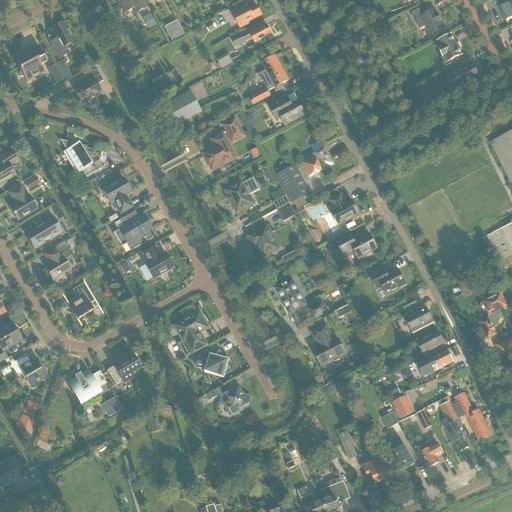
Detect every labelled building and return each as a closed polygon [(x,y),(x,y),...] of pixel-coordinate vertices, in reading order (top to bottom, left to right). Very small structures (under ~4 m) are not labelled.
[(147,8),(143,0),(116,0),(124,14),(132,10),(134,14),(147,8)] [(500,10),(497,4),(507,23),(506,21),(511,18),(511,0),(506,0),(508,3),(507,4),(508,6),(500,10)] [(262,16),(257,6),(249,9),(248,8),(234,16),(240,28),(249,24),(248,23),(262,16)] [(426,14),(423,8),(412,13),(420,29),(426,27),(430,35),(444,28),(441,21),(438,14),(437,15),(434,10),(426,14)] [(176,21),(163,28),(170,41),(183,34),(176,21)] [(205,26),(209,32),(216,28),(213,22),(205,26)] [(55,40),(50,43),(59,59),(67,55),(63,48),(74,42),(64,23),(50,30),(55,40)] [(255,43),(272,34),(267,25),(250,34),(251,35),(243,39),(241,34),(231,39),(236,48),(245,42),(252,38),(255,43)] [(451,35),(438,43),(448,62),(462,55),(458,48),(460,47),(456,40),(454,42),(451,35)] [(24,77),(27,82),(44,73),(40,65),(47,62),(38,46),(18,57),(22,63),(20,64),(19,68),(20,70),(20,71),(20,77),(24,77)] [(265,87),(248,97),(253,106),(271,96),(268,91),(288,80),(275,56),(262,63),(266,70),(265,71),(264,70),(258,73),(265,87)] [(465,67),(465,66),(459,68),(460,70),(447,76),(455,90),(479,78),(476,73),(477,72),(475,69),(474,68),(472,64),(465,67)] [(74,89),(82,104),(88,101),(95,97),(101,93),(97,85),(103,81),(96,69),(86,75),(89,81),(84,83),(85,83),(74,89)] [(201,113),(190,92),(162,106),(173,127),(201,113)] [(291,105),(287,97),(269,107),(276,120),(281,118),(285,126),(305,115),(298,102),(291,105)] [(250,113),(244,116),(247,122),(253,119),(250,113)] [(235,118),(223,124),(233,143),(244,137),(235,118)] [(511,186),(511,131),(490,143),(511,186)] [(208,162),(212,171),(236,158),(223,133),(211,140),(215,147),(203,154),(205,157),(204,158),(206,162),(208,162)] [(59,141),(60,141),(79,173),(82,171),(86,178),(85,178),(86,179),(103,168),(100,163),(101,163),(98,157),(93,152),(86,148),(86,147),(59,140),(59,141)] [(309,177),(333,164),(324,148),(315,153),(316,155),(301,163),(309,177)] [(12,150),(0,157),(0,160),(2,164),(0,165),(0,186),(6,183),(5,181),(15,175),(10,166),(18,161),(12,150)] [(294,203),(313,193),(298,166),(279,176),(294,203)] [(269,170),(264,172),(271,184),(275,181),(269,170)] [(36,176),(25,183),(29,190),(40,183),(36,176)] [(97,178),(89,183),(92,188),(100,183),(97,178)] [(131,192),(123,179),(102,190),(110,204),(113,202),(120,214),(132,207),(126,195),(131,192)] [(243,184),(242,182),(225,191),(228,197),(227,198),(230,203),(231,202),(237,213),(254,204),(249,195),(259,190),(253,179),(243,184)] [(27,197),(21,186),(8,193),(15,205),(10,208),(17,221),(37,209),(29,196),(27,197)] [(331,212),(338,225),(359,214),(352,201),(345,205),(344,202),(345,201),(341,194),(340,195),(337,189),(326,195),(329,201),(334,210),(331,212)] [(286,196),(273,203),(277,210),(289,203),(286,196)] [(277,210),(284,222),(296,216),(289,203),(277,210)] [(57,205),(52,208),(55,214),(60,211),(57,205)] [(118,231),(113,233),(121,247),(126,244),(130,251),(152,238),(148,231),(152,229),(144,216),(139,218),(135,212),(119,220),(120,221),(114,224),(118,231)] [(31,230),(27,233),(30,238),(28,239),(31,244),(32,243),(36,248),(45,243),(44,241),(50,238),(51,239),(60,233),(51,218),(42,224),(39,217),(28,224),(31,230)] [(511,223),(484,238),(500,271),(511,264),(511,223)] [(267,227),(248,237),(254,248),(256,247),(262,258),(279,249),(267,227)] [(350,235),(336,242),(343,255),(354,250),(359,259),(371,253),(371,252),(377,249),(370,234),(359,240),(359,239),(354,242),(350,235)] [(160,256),(155,247),(142,254),(147,263),(145,264),(153,279),(161,275),(162,277),(167,274),(166,272),(174,268),(165,253),(160,256)] [(55,249),(45,255),(50,264),(45,268),(55,284),(56,284),(54,280),(70,270),(63,257),(61,258),(55,249)] [(317,253),(306,259),(310,266),(320,261),(317,253)] [(370,275),(378,290),(383,288),(387,296),(400,290),(400,289),(406,285),(398,270),(388,276),(384,268),(370,275)] [(289,314),(306,305),(292,279),(275,288),(289,314)] [(470,279),(459,285),(465,297),(476,292),(470,279)] [(63,295),(62,295),(81,327),(82,327),(77,319),(92,311),(88,305),(94,301),(102,314),(103,314),(84,282),(83,283),(84,283),(72,290),(77,298),(68,304),(63,295)] [(487,339),(496,335),(493,328),(498,326),(501,314),(500,311),(508,307),(501,292),(482,302),(489,316),(487,319),(479,323),(487,339)] [(314,320),(328,312),(322,302),(308,309),(314,320)] [(405,318),(412,333),(433,322),(426,308),(421,311),(416,302),(404,308),(408,317),(405,318)] [(348,306),(335,312),(339,320),(352,313),(348,306)] [(208,328),(199,313),(176,326),(184,341),(187,340),(194,352),(206,345),(201,336),(203,331),(208,328)] [(22,340),(12,323),(0,330),(0,348),(2,352),(22,340)] [(333,360),(335,362),(340,359),(340,357),(346,354),(338,339),(334,341),(326,325),(312,333),(320,349),(314,351),(321,366),(333,360)] [(444,343),(438,332),(418,343),(423,353),(444,343)] [(499,355),(511,348),(511,336),(494,345),(499,355)] [(209,357),(203,360),(207,367),(205,373),(211,375),(215,381),(221,377),(224,378),(225,375),(233,371),(228,363),(229,359),(225,358),(221,350),(213,355),(210,354),(209,357)] [(436,366),(439,370),(454,362),(447,350),(433,358),(433,356),(417,364),(424,377),(433,372),(431,369),(436,366)] [(191,363),(201,357),(198,352),(188,358),(191,363)] [(0,355),(0,363),(5,361),(8,359),(5,353),(0,355)] [(145,367),(136,353),(131,356),(130,353),(122,357),(124,360),(106,371),(115,385),(133,375),(135,377),(142,373),(140,370),(145,367)] [(39,383),(48,377),(43,367),(39,369),(33,359),(30,361),(26,355),(8,366),(5,361),(0,363),(0,371),(1,373),(10,367),(13,369),(19,377),(23,375),(32,389),(33,389),(40,384),(39,383)] [(407,367),(419,361),(418,361),(415,355),(408,359),(406,356),(402,358),(407,367)] [(74,377),(76,380),(68,384),(80,404),(100,392),(98,387),(104,384),(97,373),(91,376),(88,372),(81,376),(79,374),(74,377)] [(225,385),(204,397),(205,397),(207,395),(210,400),(217,396),(221,402),(221,403),(227,405),(232,413),(241,408),(247,410),(251,397),(244,395),(241,390),(236,388),(231,392),(226,390),(224,386),(225,385)] [(457,402),(451,404),(459,419),(464,416),(465,418),(467,417),(479,441),(491,435),(478,411),(474,413),(464,394),(458,397),(456,392),(453,394),(457,402)] [(31,396),(29,401),(38,405),(40,400),(31,396)] [(415,412),(407,396),(392,403),(400,419),(415,412)] [(105,403),(111,413),(121,407),(115,397),(105,403)] [(446,398),(438,402),(441,406),(450,424),(458,420),(449,402),(446,398)] [(31,420),(38,405),(29,401),(28,401),(21,416),(31,420)] [(425,411),(417,415),(421,422),(423,421),(425,424),(430,422),(425,411)] [(388,429),(399,423),(393,413),(382,419),(388,429)] [(149,421),(152,433),(162,430),(158,419),(149,421)] [(460,452),(468,447),(460,431),(459,431),(457,426),(455,427),(453,424),(445,428),(453,443),(455,442),(460,452)] [(349,460),(357,456),(345,427),(336,431),(349,460)] [(401,472),(414,464),(403,444),(399,437),(391,441),(395,449),(390,452),(401,472)] [(339,457),(330,441),(322,445),(331,462),(339,457)] [(439,463),(436,458),(443,454),(437,444),(430,447),(427,443),(418,448),(421,453),(420,453),(429,468),(439,463)] [(131,455),(124,457),(126,464),(133,462),(131,455)] [(367,474),(371,472),(376,484),(391,477),(386,465),(384,466),(381,459),(363,466),(367,474)] [(22,484),(14,472),(17,470),(14,464),(3,471),(6,477),(0,480),(0,500),(15,492),(13,489),(22,484)] [(328,488),(319,491),(323,500),(327,511),(334,511),(340,510),(335,497),(341,494),(344,501),(350,498),(344,482),(342,482),(341,478),(326,483),(328,488)] [(311,506),(313,511),(327,511),(323,500),(314,503),(311,495),(309,495),(306,487),(298,491),(301,499),(305,509),(311,506)] [(207,508),(207,511),(216,511),(214,505),(213,505),(212,501),(205,503),(207,508)]
